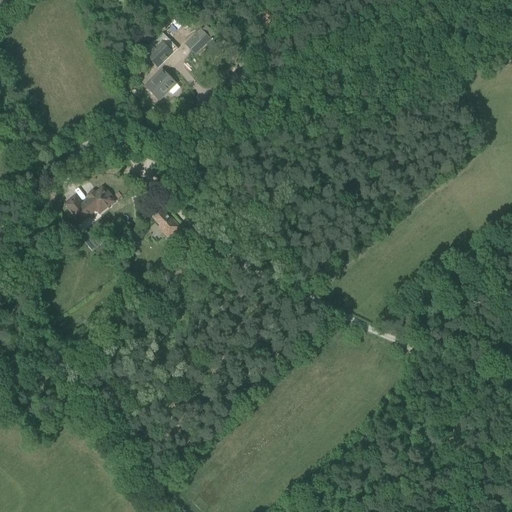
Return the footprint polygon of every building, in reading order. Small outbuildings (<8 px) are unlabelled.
[(195,54),(210,39),(201,30),(186,45),(195,54)] [(147,49),(143,53),(147,58),(150,55),(159,64),(170,53),(161,44),(152,53),(147,49)] [(137,67),(130,69),(133,79),(140,77),(137,67)] [(162,71),(146,87),(159,100),(169,90),(172,94),(179,87),(162,71)] [(110,201),(111,200),(105,193),(104,194),(101,190),(80,208),(74,200),(64,209),(71,216),(76,222),(74,224),(75,225),(76,223),(79,227),(95,213),(98,217),(113,205),(110,201)] [(159,230),(168,239),(172,235),(179,228),(170,219),(169,221),(158,208),(149,216),(159,227),(158,228),(159,230)] [(139,218),(142,224),(148,222),(144,215),(139,218)] [(181,260),(167,272),(173,278),(182,269),(184,271),(188,267),(181,260)]
